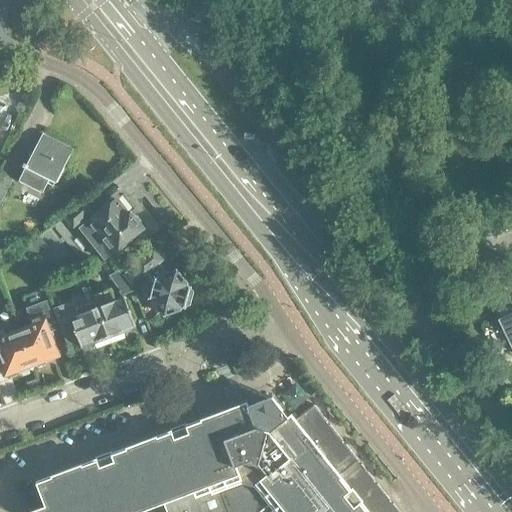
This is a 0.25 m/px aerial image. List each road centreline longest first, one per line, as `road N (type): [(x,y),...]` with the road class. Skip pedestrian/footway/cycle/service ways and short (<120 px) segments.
road 1 (secondary): [(71,0),(487,511)]
road 2 (secondary): [(511,490),(149,43)]
road 3 (residential): [(272,330),(251,278),(93,89),(0,39)]
road 4 (residential): [(511,29),(289,20),(184,27)]
road 5 (residential): [(0,427),(272,330)]
road 6 (residential): [(411,511),(272,330)]
